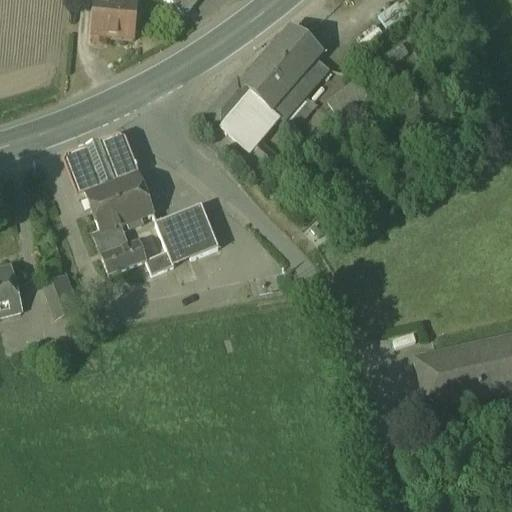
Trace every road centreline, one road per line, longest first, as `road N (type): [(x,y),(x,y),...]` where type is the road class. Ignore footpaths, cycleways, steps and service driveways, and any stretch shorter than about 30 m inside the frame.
road 1 (residential): [(137,93),(276,236),(356,345),(392,511)]
road 2 (secondary): [(277,0),(137,93)]
road 3 (secondary): [(137,93),(0,148)]
